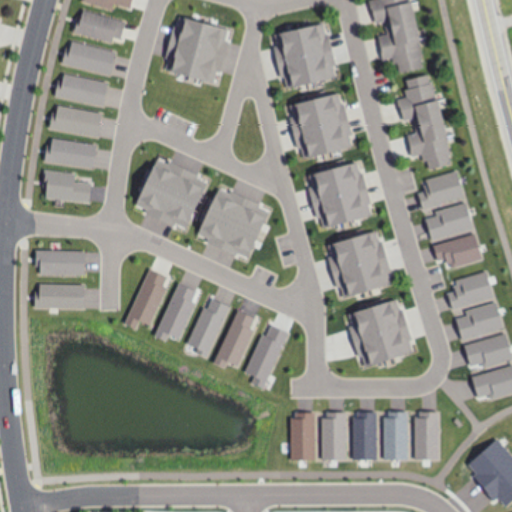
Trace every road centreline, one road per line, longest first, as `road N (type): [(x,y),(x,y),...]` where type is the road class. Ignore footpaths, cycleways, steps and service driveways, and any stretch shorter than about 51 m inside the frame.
road 1 (residential): [(297,388),(416,389),(441,367),(347,0)]
road 2 (residential): [(43,0),(10,139),(2,220),(4,391),(20,511)]
road 3 (residential): [(20,508),(416,495)]
road 4 (residential): [(255,25),(250,59),(313,308),(323,388)]
road 5 (residential): [(2,220),(114,230),(313,308)]
road 6 (residential): [(156,0),(117,175),(112,312)]
road 7 (residential): [(126,131),(280,181)]
road 8 (primary): [(511,120),(480,0)]
